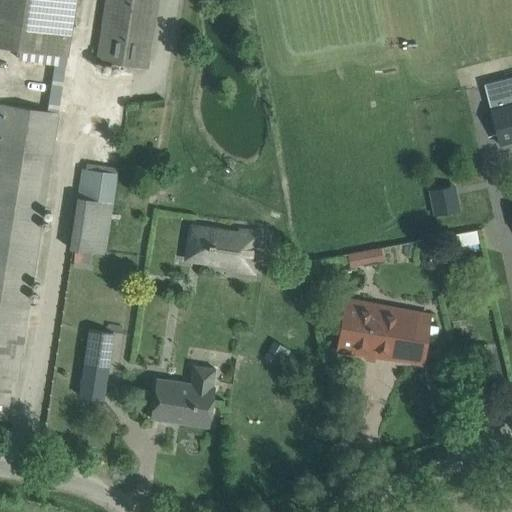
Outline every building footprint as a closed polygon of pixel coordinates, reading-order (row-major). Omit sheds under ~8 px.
[(0,0),(0,45),(67,56),(75,0),(106,0),(98,60),(147,68),(157,0),(0,0)] [(511,77),(485,84),(491,109),(500,145),(511,142),(511,77)] [(17,380),(58,113),(2,104),(0,116),(0,417),(11,419),(11,417),(7,416),(12,380),(17,380)] [(103,253),(115,174),(80,168),(68,248),(103,253)] [(453,186),(430,191),(435,217),(458,212),(453,186)] [(237,230),(189,222),(183,261),(231,269),(231,272),(255,275),(262,230),(238,226),(237,230)] [(393,244),(412,241),(408,222),(389,225),(393,244)] [(350,267),(383,261),(381,247),(348,254),(350,267)] [(422,362),(429,314),(380,306),(381,304),(345,298),(337,351),(390,359),(390,358),(422,362)] [(107,376),(113,333),(89,330),(83,373),(107,376)] [(278,368),(289,350),(277,343),(266,361),(278,368)] [(213,387),(216,369),(193,365),(191,384),(156,379),(150,418),(209,427),(215,387),(213,387)]
